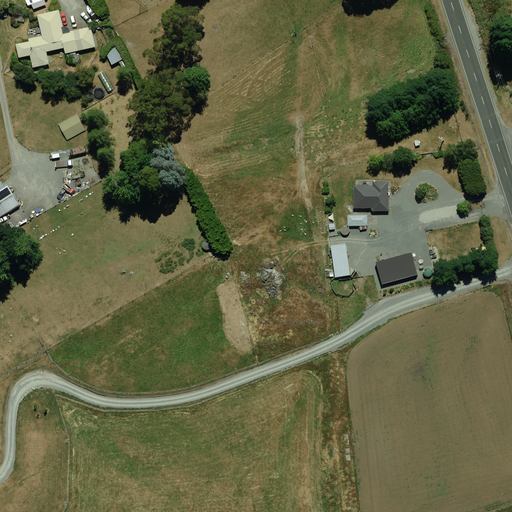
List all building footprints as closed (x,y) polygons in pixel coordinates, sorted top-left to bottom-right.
[(29,35),(1,42),(5,60),(18,58),(21,67),(36,64),(34,53),(51,51),(54,62),(63,61),(60,52),(83,47),(78,27),(51,32),(45,11),(25,15),(29,35)] [(106,71),(99,74),(109,93),(116,90),(106,71)] [(377,184),(342,184),(343,211),(377,211),(377,184)] [(369,215),(348,215),(348,228),(369,227),(369,215)] [(351,276),(348,243),(332,244),(335,278),(351,276)]
